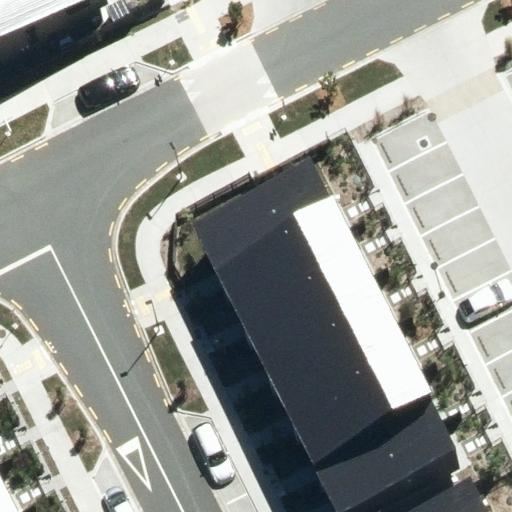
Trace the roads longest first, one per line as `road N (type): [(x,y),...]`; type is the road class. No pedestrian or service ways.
road 1 (residential): [(181,511),(20,190)]
road 2 (residential): [(20,190),(329,35)]
road 3 (residential): [(412,0),(511,192)]
